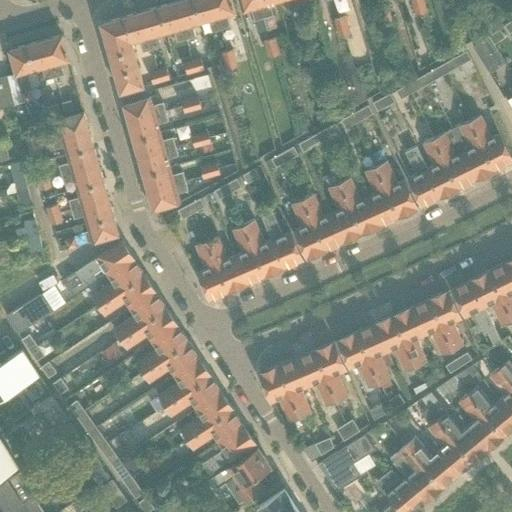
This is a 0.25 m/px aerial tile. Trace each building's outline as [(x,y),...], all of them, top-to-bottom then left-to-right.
[(193,0),(180,0),(176,2),(187,40),(195,37),(192,25),(200,23),(193,0)] [(212,0),(193,0),(200,23),(208,21),(212,32),(221,29),(212,0)] [(231,0),(212,0),(221,29),(229,27),(226,16),(235,13),(233,5),(231,0)] [(264,18),(258,0),(239,0),(243,13),(251,11),(254,21),(264,18)] [(258,0),(264,18),(273,15),(270,5),(278,3),(277,0),(258,0)] [(295,0),(277,0),(278,3),(286,0),(289,10),(298,8),(295,0)] [(420,13),(416,0),(411,0),(416,14),(420,13)] [(423,0),(416,0),(420,13),(427,11),(423,0)] [(176,2),(159,6),(166,32),(173,30),(177,42),(187,40),(176,2)] [(388,5),(381,7),(386,23),(393,21),(388,5)] [(505,5),(496,12),(499,22),(511,13),(505,5)] [(159,6),(141,12),(151,49),(160,47),(157,35),(166,32),(159,6)] [(386,23),(381,7),(377,8),(382,24),(386,23)] [(141,12),(124,16),(131,43),(139,41),(143,52),(151,49),(141,12)] [(124,16),(100,23),(109,55),(133,48),(132,44),(131,43),(124,16)] [(344,16),(339,18),(343,34),(349,32),(344,16)] [(343,34),(339,18),(333,20),(338,36),(343,34)] [(311,27),(304,29),(309,46),(316,44),(311,27)] [(499,28),(488,36),(494,44),(504,36),(499,28)] [(309,46),(304,29),(299,31),(304,48),(309,46)] [(61,35),(43,40),(54,78),(63,75),(60,64),(68,62),(61,35)] [(473,47),(489,73),(505,63),(488,37),(473,47)] [(276,38),(270,40),(274,55),(280,53),(276,38)] [(43,40),(26,45),(33,73),(42,70),(45,80),(54,78),(43,40)] [(270,40),(264,42),(268,57),(274,55),(270,40)] [(33,73),(26,45),(8,50),(20,91),(21,91),(30,88),(26,75),(33,73)] [(133,48),(109,55),(120,93),(138,87),(144,85),(133,48)] [(233,48),(227,50),(232,67),(238,65),(233,48)] [(227,50),(221,52),(226,69),(232,67),(227,50)] [(456,56),(442,64),(446,73),(461,64),(456,56)] [(201,57),(192,60),(193,60),(196,71),(204,69),(201,57)] [(192,60),(185,62),(188,73),(189,73),(196,71),(193,60),(192,60)] [(442,64),(424,74),(429,83),(446,73),(442,64)] [(167,67),(157,70),(160,81),(170,79),(167,67)] [(157,70),(149,72),(152,84),(160,81),(157,70)] [(424,74),(406,84),(411,92),(429,83),(424,74)] [(406,84),(396,90),(400,98),(411,92),(406,84)] [(21,91),(20,91),(23,101),(32,98),(30,88),(21,91)] [(386,95),(372,102),(377,111),(390,103),(386,95)] [(141,99),(123,104),(128,122),(165,111),(162,101),(153,104),(150,96),(141,99)] [(198,96),(181,101),(182,107),(200,102),(198,96)] [(71,100),(62,103),(64,112),(73,109),(71,100)] [(200,102),(182,107),(184,113),(201,108),(200,102)] [(57,104),(45,107),(48,116),(60,113),(57,104)] [(368,104),(351,114),(356,122),(373,113),(368,104)] [(57,128),(47,130),(50,140),(52,140),(89,129),(84,111),(64,117),(55,120),(57,128)] [(165,111),(128,122),(133,139),(159,132),(161,131),(158,122),(167,120),(165,111)] [(351,114),(340,120),(345,128),(356,122),(351,114)] [(481,114),(469,120),(470,120),(494,169),(511,160),(511,159),(503,142),(499,133),(492,136),(481,114)] [(469,120),(459,125),(469,147),(462,150),(463,152),(476,178),(494,169),(470,120),(469,120)] [(335,123),(316,133),(321,142),(340,132),(335,123)] [(445,132),(434,137),(434,138),(458,187),(476,178),(463,152),(462,150),(452,128),(445,132)] [(52,140),(50,140),(53,149),(63,146),(65,155),(67,154),(94,147),(89,129),(52,140)] [(159,132),(133,139),(138,157),(175,146),(172,136),(163,139),(161,131),(159,132)] [(193,136),(194,141),(211,136),(210,131),(193,136)] [(316,133),(298,143),(303,152),(321,142),(316,133)] [(37,135),(25,138),(27,147),(39,143),(37,135)] [(211,136),(194,141),(196,147),(213,143),(211,136)] [(434,137),(423,143),(434,165),(427,168),(441,195),(458,187),(434,138),(434,137)] [(39,143),(27,147),(29,155),(42,152),(39,143)] [(175,146),(138,157),(143,174),(169,166),(170,166),(168,158),(178,155),(175,146)] [(293,146),(281,153),(286,161),(298,155),(293,146)] [(415,146),(405,151),(416,173),(408,177),(421,205),(440,196),(441,195),(427,168),(416,146),(415,146)] [(6,147),(0,148),(0,160),(8,158),(6,147)] [(67,162),(58,165),(60,175),(62,174),(99,164),(94,147),(67,154),(65,155),(67,162)] [(281,153),(271,158),(276,167),(286,161),(281,153)] [(387,160),(376,165),(376,166),(398,215),(417,207),(409,189),(405,179),(397,183),(387,160)] [(21,161),(10,164),(13,176),(24,173),(21,161)] [(218,162),(201,166),(203,172),(220,168),(218,162)] [(62,174),(60,175),(63,184),(73,181),(75,189),(77,189),(104,181),(99,164),(62,174)] [(376,165),(364,170),(375,193),(368,196),(368,197),(380,224),(398,215),(376,166),(376,165)] [(169,166),(143,174),(148,191),(184,181),(185,181),(182,171),(173,174),(170,166),(169,166)] [(255,167),(243,174),(247,183),(260,176),(255,167)] [(220,168),(203,172),(205,178),(221,173),(220,168)] [(46,170),(34,173),(37,181),(49,178),(46,170)] [(14,182),(16,191),(28,189),(24,173),(13,176),(14,182)] [(351,177),(339,182),(339,183),(362,232),(380,224),(368,197),(368,196),(361,199),(351,177)] [(49,178),(37,181),(39,189),(51,186),(49,178)] [(236,178),(225,184),(230,192),(241,186),(236,178)] [(77,197),(67,199),(70,209),(71,209),(109,198),(104,181),(77,189),(75,189),(77,197)] [(184,181),(148,191),(153,209),(155,209),(179,202),(177,193),(187,190),(185,181),(184,181)] [(11,183),(6,190),(7,194),(16,191),(14,182),(11,183)] [(339,182),(328,187),(339,210),(331,213),(332,214),(343,240),(362,232),(339,183),(339,182)] [(225,184),(214,190),(219,198),(230,192),(225,184)] [(16,191),(20,207),(32,204),(28,189),(16,191)] [(314,194),(303,199),(325,248),(343,240),(332,214),(331,213),(324,216),(314,194)] [(200,197),(190,203),(194,212),(205,206),(200,197)] [(71,209),(70,209),(73,219),(83,216),(85,224),(87,223),(113,216),(109,198),(71,209)] [(303,199),(291,204),(302,227),(294,230),(298,239),(306,257),(325,248),(303,199)] [(190,203),(177,210),(182,218),(194,212),(190,203)] [(57,204),(45,207),(48,216),(60,212),(57,204)] [(274,211),(262,217),(272,239),(272,241),(283,267),(302,259),(294,240),(290,231),(284,234),(274,211)] [(60,212),(48,216),(50,224),(62,220),(60,212)] [(87,231),(84,232),(87,243),(92,241),(119,234),(113,216),(87,223),(85,224),(87,231)] [(23,221),(27,236),(38,234),(34,218),(23,221)] [(256,219),(243,224),(265,275),(283,267),(272,241),(272,239),(265,242),(256,219)] [(243,224),(233,229),(242,251),(235,255),(246,283),(265,275),(243,224)] [(38,234),(27,236),(31,251),(42,249),(38,234)] [(214,236),(206,239),(228,290),(246,283),(235,255),(228,257),(218,234),(214,236)] [(74,236),(64,239),(67,249),(77,246),(74,236)] [(206,239),(195,244),(206,267),(197,271),(209,299),(228,290),(206,239)] [(62,280),(61,281),(67,290),(101,267),(106,275),(108,273),(133,257),(122,240),(62,280)] [(110,281),(90,294),(97,305),(144,274),(133,257),(108,273),(106,275),(110,281)] [(511,273),(506,261),(488,270),(511,318),(511,273)] [(511,318),(488,270),(470,279),(484,306),(490,303),(500,325),(511,319),(511,318)] [(144,274),(97,305),(104,315),(125,302),(128,308),(155,290),(144,274)] [(470,279),(452,288),(465,315),(472,312),(483,334),(486,332),(492,344),(501,340),(494,328),(484,306),(470,279)] [(132,314),(112,327),(118,337),(119,338),(121,337),(166,307),(155,290),(128,308),(132,314)] [(448,290),(429,298),(451,349),(463,344),(453,321),(460,318),(448,290)] [(40,293),(6,314),(18,333),(42,317),(51,311),(40,293)] [(429,298),(411,307),(423,334),(430,331),(433,337),(440,354),(451,349),(429,298)] [(121,337),(119,338),(126,349),(144,337),(146,335),(148,337),(151,341),(157,337),(177,324),(166,307),(121,337)] [(411,307),(392,315),(402,337),(415,365),(426,360),(416,337),(417,337),(423,334),(411,307)] [(392,315),(374,323),(380,337),(386,351),(393,348),(403,370),(415,365),(402,337),(392,315)] [(374,323),(356,331),(358,337),(378,382),(390,376),(380,354),(386,351),(380,337),(374,323)] [(155,348),(135,361),(141,371),(188,341),(177,324),(157,337),(151,341),(155,348)] [(356,331),(338,339),(345,357),(349,368),(357,364),(366,387),(378,382),(358,337),(356,331)] [(29,334),(21,339),(29,350),(36,345),(29,334)] [(188,341),(141,371),(148,382),(168,368),(173,375),(199,357),(188,341)] [(326,344),(315,349),(337,400),(347,395),(338,373),(346,370),(341,359),(334,341),(326,344)] [(36,345),(29,350),(36,360),(44,355),(36,345)] [(490,347),(482,351),(486,358),(486,357),(488,355),(489,356),(491,358),(495,355),(490,347)] [(0,397),(36,373),(36,374),(38,373),(22,348),(0,362),(0,397)] [(314,350),(297,357),(309,385),(315,383),(324,405),(337,400),(315,349),(314,350)] [(467,351),(456,358),(460,365),(471,358),(467,351)] [(486,358),(483,360),(489,366),(494,362),(491,358),(489,356),(488,355),(486,357),(486,358)] [(177,381),(157,394),(164,405),(210,374),(203,364),(199,357),(173,375),(177,381)] [(297,357),(278,365),(300,415),(307,412),(310,410),(301,389),(309,385),(297,357)] [(456,358),(445,365),(450,372),(460,365),(456,358)] [(511,364),(508,359),(498,367),(511,383),(511,364)] [(48,361),(40,367),(48,378),(56,372),(48,361)] [(278,365),(259,373),(271,400),(279,397),(289,420),(300,415),(278,365)] [(468,366),(453,376),(461,385),(474,375),(468,366)] [(504,394),(499,398),(511,414),(511,383),(498,367),(488,375),(504,394)] [(210,374),(164,405),(171,415),(191,402),(195,408),(221,391),(210,374)] [(453,376),(437,387),(445,397),(461,385),(453,376)] [(60,377),(52,383),(61,394),(68,388),(60,377)] [(476,385),(467,392),(503,436),(511,427),(511,414),(499,398),(492,404),(476,385)] [(199,414),(179,428),(186,438),(232,408),(221,391),(195,408),(199,414)] [(398,392),(387,400),(393,408),(404,400),(398,392)] [(472,420),(467,424),(487,449),(503,436),(467,392),(457,401),(472,420)] [(52,395),(41,402),(55,423),(66,416),(52,395)] [(76,399),(68,405),(76,416),(77,415),(84,410),(76,399)] [(439,401),(429,409),(472,461),(487,449),(467,424),(461,429),(439,401)] [(41,402),(30,409),(44,430),(55,423),(41,402)] [(381,404),(370,409),(373,417),(384,412),(381,404)] [(232,408),(186,438),(192,449),(213,435),(217,442),(243,424),(232,408)] [(442,445),(436,450),(456,474),(472,461),(429,409),(428,408),(422,413),(430,423),(426,426),(442,445)] [(84,410),(76,416),(84,427),(92,421),(84,410)] [(55,423),(44,430),(50,438),(71,425),(66,416),(55,423)] [(352,419),(346,422),(353,434),(359,430),(352,419)] [(346,422),(336,429),(344,440),(353,434),(346,422)] [(221,448),(201,461),(208,472),(237,453),(255,441),(243,424),(217,442),(221,448)] [(71,425),(50,438),(55,447),(76,433),(71,425)] [(99,430),(91,436),(100,449),(100,448),(108,443),(99,430)] [(406,431),(399,436),(405,443),(411,438),(412,438),(406,431)] [(364,434),(357,438),(366,454),(375,449),(364,434)] [(405,443),(404,444),(440,487),(456,474),(436,450),(430,454),(415,435),(412,438),(411,438),(405,443)] [(330,437),(314,443),(320,454),(334,446),(330,437)] [(366,454),(357,438),(317,463),(328,478),(353,462),(366,454)] [(0,476),(18,465),(17,464),(16,464),(0,439),(0,476)] [(100,448),(100,449),(108,461),(116,455),(108,443),(100,448)] [(389,457),(405,477),(425,500),(440,487),(404,444),(395,451),(396,452),(389,457)] [(240,457),(209,477),(216,488),(235,475),(242,484),(233,490),(242,504),(265,490),(256,476),(271,466),(269,463),(257,446),(257,445),(240,457)] [(110,478),(96,456),(84,464),(98,486),(110,478)] [(119,458),(111,464),(122,480),(130,474),(119,458)] [(7,479),(0,483),(0,511),(6,511),(32,496),(24,484),(46,470),(39,460),(17,473),(7,479)] [(361,475),(353,462),(328,478),(336,490),(361,475)] [(393,501),(380,511),(410,511),(425,500),(405,477),(401,480),(393,472),(379,484),(386,493),(393,501)] [(130,474),(122,480),(135,498),(143,492),(130,474)] [(112,481),(100,491),(116,511),(128,502),(112,481)] [(300,511),(284,487),(259,503),(264,511),(300,511)] [(6,511),(42,511),(32,496),(6,511)] [(146,496),(138,502),(145,511),(146,511),(153,507),(146,496)]
